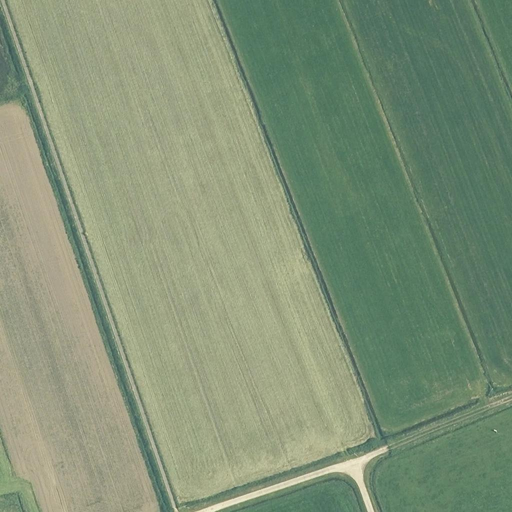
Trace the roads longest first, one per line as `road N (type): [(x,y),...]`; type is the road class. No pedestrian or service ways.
road 1 (unclassified): [(352,462),(511,397)]
road 2 (unclassified): [(204,511),(352,462)]
